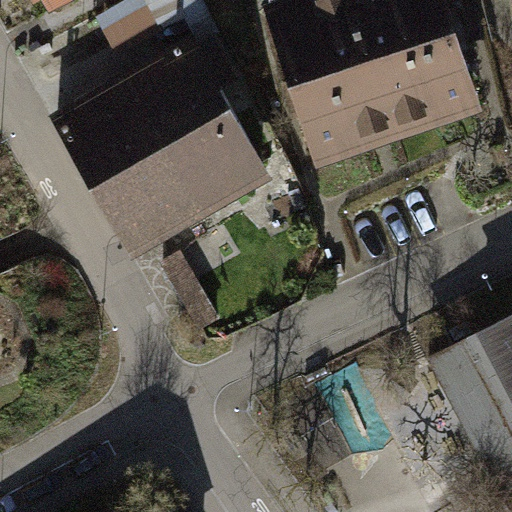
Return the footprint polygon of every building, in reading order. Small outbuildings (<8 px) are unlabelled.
[(476,0),(421,0),(336,34),(377,136),(510,84),(476,0)] [(256,85),(157,144),(213,237),(312,177),(256,85)] [(0,322),(0,353),(12,348),(0,322)] [(511,511),(511,325),(420,390),(506,511),(511,511)] [(133,511),(127,501),(109,511),(133,511)]
